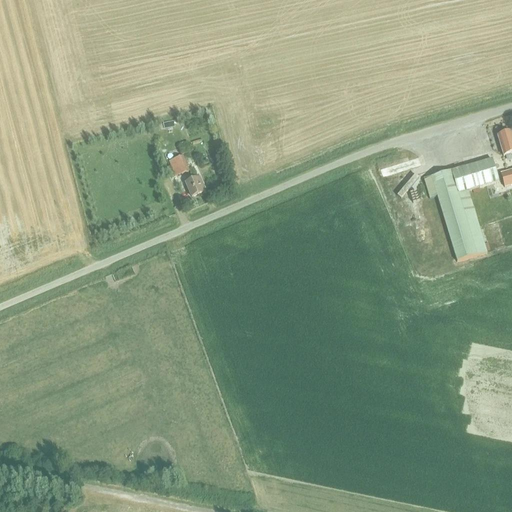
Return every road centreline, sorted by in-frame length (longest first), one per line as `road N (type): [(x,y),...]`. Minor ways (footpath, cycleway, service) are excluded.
road 1 (unclassified): [(0,309),(334,164),(511,106)]
road 2 (unclassified): [(0,468),(201,511)]
